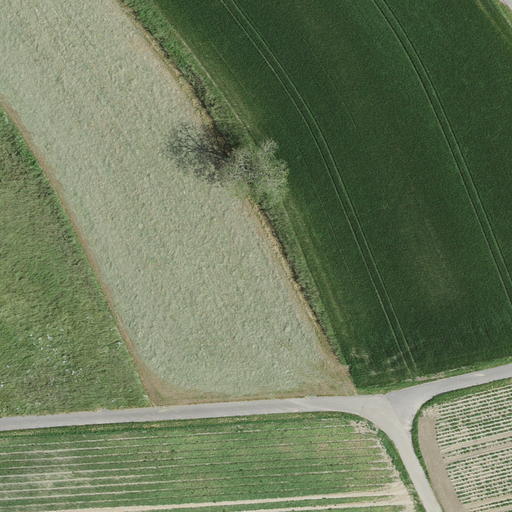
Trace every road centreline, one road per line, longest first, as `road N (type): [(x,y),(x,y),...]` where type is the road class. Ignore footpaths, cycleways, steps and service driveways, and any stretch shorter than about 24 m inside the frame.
road 1 (track): [(0,425),(384,401),(434,511)]
road 2 (track): [(384,401),(511,370)]
